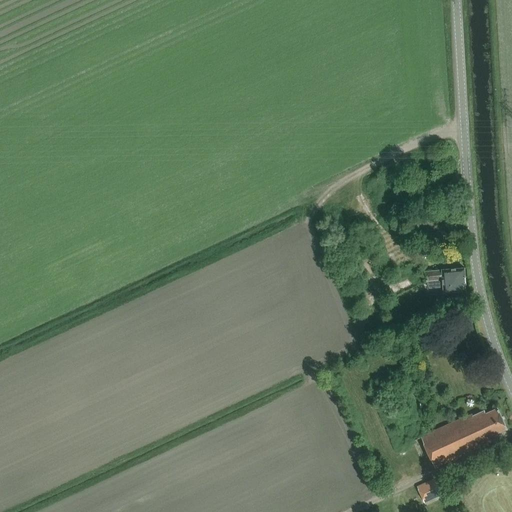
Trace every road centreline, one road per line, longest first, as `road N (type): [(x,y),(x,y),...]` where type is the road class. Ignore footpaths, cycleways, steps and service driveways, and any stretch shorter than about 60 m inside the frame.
road 1 (tertiary): [(511,387),(472,240),(457,0)]
road 2 (track): [(511,436),(350,511)]
